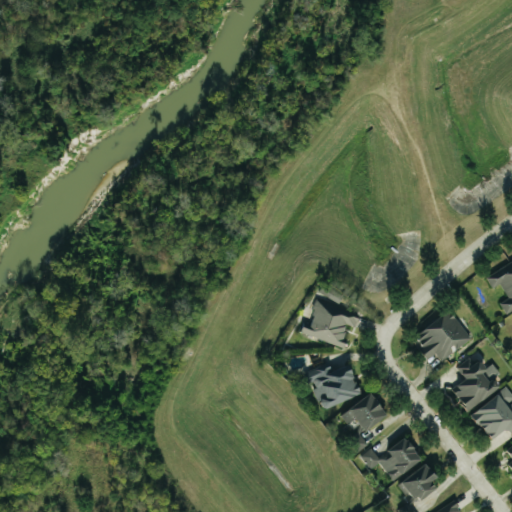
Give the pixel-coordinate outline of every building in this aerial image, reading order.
[(511,307),(511,258),(483,275),(490,287),(497,283),(505,297),(497,302),(503,313),(511,307)] [(342,347),(345,347),(347,340),(348,333),(341,330),(341,324),(348,325),(354,327),(358,314),(321,299),(313,299),(310,308),(309,316),(305,328),(342,347)] [(437,359),(468,340),(448,307),(404,335),(420,360),(433,352),(437,359)] [(462,412),(494,388),(480,370),(481,369),(474,359),(455,373),(459,378),(445,389),(462,412)] [(318,408),(354,392),(342,363),(327,369),(324,362),(300,372),(304,383),(307,382),(318,408)] [(483,440),(504,426),(510,433),(511,431),(511,396),(504,385),(464,413),(483,440)] [(341,409),(358,430),(381,412),(364,391),(341,409)] [(415,461),(399,436),(380,449),(383,454),(377,458),(370,447),(357,455),(367,469),(378,462),(388,478),(415,461)] [(511,443),(502,451),(511,464),(507,466),(511,473),(511,443)] [(433,486),(420,465),(395,480),(408,501),(433,486)] [(455,511),(458,511),(451,500),(432,511),(455,511)] [(415,511),(406,501),(395,509),(397,511),(415,511)]
